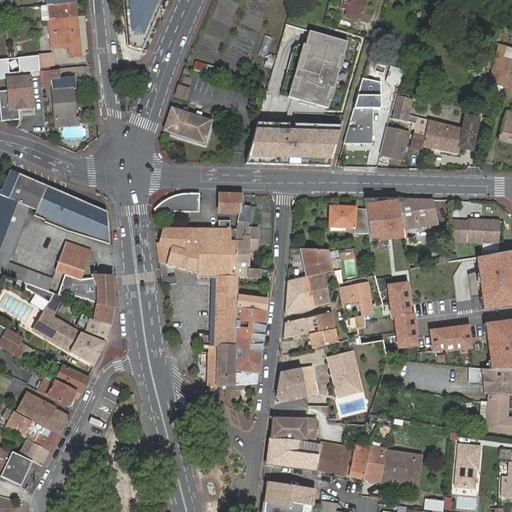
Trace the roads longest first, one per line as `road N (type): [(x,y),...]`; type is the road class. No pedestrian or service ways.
road 1 (residential): [(257,451),(277,328),(287,181)]
road 2 (tertiary): [(287,181),(511,187)]
road 3 (residential): [(41,511),(106,374),(149,358)]
road 4 (secondary): [(149,358),(131,173)]
road 5 (tertiary): [(131,173),(287,181)]
road 6 (tertiary): [(131,173),(70,170),(0,139)]
road 7 (tertiary): [(131,173),(111,110),(102,40)]
road 8 (secondary): [(186,504),(153,374)]
road 9 (residential): [(257,451),(153,374)]
road 10 (residential): [(372,511),(323,482),(252,472)]
